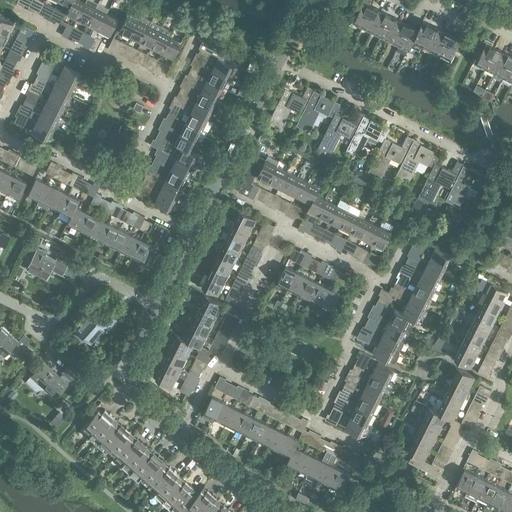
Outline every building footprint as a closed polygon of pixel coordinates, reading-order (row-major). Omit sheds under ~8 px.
[(28,8),(32,0),(24,0),(23,4),(22,5),(28,8)] [(32,0),(28,8),(34,11),(35,10),(39,0),(32,0)] [(44,15),(49,5),(40,0),(39,0),(35,10),(44,15)] [(72,0),(60,0),(70,5),(67,11),(66,12),(72,0)] [(72,0),(66,12),(77,18),(85,1),(82,0),(72,0)] [(92,0),(85,0),(85,1),(77,18),(88,23),(96,7),(98,3),(92,0)] [(354,19),(363,24),(373,5),(369,3),(370,0),(360,0),(356,7),(359,9),(354,19)] [(50,19),(55,8),(49,5),(44,15),(44,16),(50,19)] [(382,10),(373,5),(363,24),(372,28),(382,10)] [(96,7),(88,23),(98,28),(107,12),(96,7)] [(50,19),(55,22),(56,20),(61,11),(55,8),(50,19)] [(56,20),(66,25),(67,23),(62,20),(66,12),(67,11),(62,9),(61,11),(56,20)] [(130,9),(128,14),(119,30),(131,35),(139,19),(141,14),(130,9)] [(391,14),(382,10),(372,28),(381,33),(391,14)] [(118,18),(107,12),(98,28),(110,34),(118,18)] [(141,14),(139,19),(131,35),(141,41),(149,24),(152,20),(141,14)] [(400,19),(391,14),(381,33),(391,38),(400,19)] [(0,15),(0,29),(8,33),(14,22),(0,15)] [(409,24),(400,19),(391,38),(400,42),(409,24)] [(152,20),(149,24),(141,41),(152,46),(160,30),(162,25),(152,20)] [(423,43),(432,24),(423,20),(418,28),(410,45),(419,50),(423,43)] [(67,37),(73,26),(67,23),(66,25),(61,34),(67,37)] [(31,36),(34,30),(22,24),(19,31),(30,36),(31,36)] [(418,28),(409,24),(400,42),(409,47),(410,45),(418,28)] [(441,29),(432,24),(423,43),(432,47),(441,29)] [(162,25),(160,30),(152,46),(163,51),(171,35),(173,30),(162,25)] [(67,37),(73,40),(74,38),(79,29),(73,26),(67,37)] [(8,33),(0,29),(0,42),(3,44),(8,33)] [(84,43),(89,34),(79,29),(74,38),(84,43)] [(450,33),(441,29),(432,47),(441,52),(450,33)] [(24,48),(30,36),(19,31),(13,42),(24,48)] [(454,35),(450,33),(441,52),(450,57),(456,47),(458,48),(464,36),(456,32),(454,35)] [(89,48),(94,36),(89,34),(84,43),(83,45),(89,48)] [(182,41),(171,35),(163,51),(174,57),(182,41)] [(89,48),(95,51),(101,39),(94,36),(89,48)] [(107,48),(113,51),(114,50),(119,40),(113,37),(107,48)] [(234,52),(204,37),(199,47),(201,48),(210,53),(211,53),(218,56),(229,61),(234,52)] [(476,61),(486,66),(495,47),(491,45),(493,42),(484,38),(479,49),(481,51),(476,61)] [(126,56),(131,46),(119,40),(114,50),(126,56)] [(11,48),(22,54),(25,48),(24,48),(13,42),(11,48)] [(131,60),(137,49),(131,46),(126,56),(125,57),(131,60)] [(504,52),(495,47),(486,66),(495,70),(504,52)] [(18,59),(19,60),(22,54),(11,48),(8,54),(18,59)] [(198,53),(208,58),(210,53),(201,48),(198,53)] [(131,60),(137,63),(138,62),(143,52),(137,49),(131,60)] [(147,67),(152,57),(143,52),(138,62),(147,67)] [(193,57),(205,63),(208,58),(198,53),(196,52),(193,57)] [(511,59),(511,55),(504,52),(495,70),(504,75),(511,59)] [(13,69),(18,59),(8,54),(3,64),(13,69)] [(44,61),(54,66),(57,60),(47,55),(44,61)] [(218,56),(213,67),(229,75),(234,64),(229,61),(218,56)] [(153,71),(158,60),(152,57),(147,67),(147,68),(153,71)] [(193,57),(190,63),(193,64),(202,69),(205,63),(193,57)] [(0,69),(12,75),(14,70),(13,69),(3,64),(1,63),(0,60),(0,69)] [(39,66),(51,72),(54,66),(44,61),(42,60),(39,66)] [(153,71),(158,74),(159,73),(164,63),(158,60),(153,71)] [(255,73),(259,66),(250,62),(247,69),(255,73)] [(170,66),(164,63),(159,73),(165,76),(170,66)] [(188,75),(197,79),(202,69),(193,64),(188,75)] [(64,65),(59,76),(75,84),(80,73),(64,65)] [(39,66),(36,72),(38,73),(48,78),(51,72),(39,66)] [(229,75),(213,67),(207,78),(223,86),(229,75)] [(12,75),(0,69),(0,76),(7,80),(9,81),(12,75)] [(244,96),(255,74),(249,71),(238,93),(244,96)] [(33,83),(43,88),(48,78),(38,73),(33,83)] [(183,79),(194,85),(197,79),(188,75),(185,73),(183,79)] [(75,84),(59,76),(53,87),(69,95),(75,84)] [(223,86),(207,78),(202,89),(218,96),(223,86)] [(183,79),(180,85),(182,86),(191,91),(194,85),(183,79)] [(28,88),(40,93),(43,88),(33,83),(31,82),(28,88)] [(282,96),(268,122),(275,126),(276,123),(283,127),(292,107),(303,113),(316,89),(308,85),(303,96),(289,89),(290,87),(285,85),(280,95),(282,96)] [(177,96),(186,101),(191,91),(182,86),(177,96)] [(69,95),(53,87),(48,97),(64,105),(69,95)] [(28,88),(25,93),(27,94),(37,99),(40,93),(28,88)] [(218,96),(202,89),(197,99),(213,107),(218,96)] [(318,90),(316,89),(303,113),(297,125),(304,128),(305,126),(311,129),(321,110),(334,116),(336,112),(336,113),(341,103),(317,91),(318,90)] [(478,97),(481,92),(476,89),(473,95),(478,97)] [(490,101),(494,93),(485,89),(482,96),(490,101)] [(22,104),(32,109),(37,99),(27,94),(22,104)] [(172,100),(184,106),(186,101),(177,96),(175,95),(172,100)] [(64,105),(48,97),(43,108),(59,116),(64,105)] [(213,107),(197,99),(191,110),(207,118),(213,107)] [(172,100),(169,106),(171,107),(181,112),(184,106),(172,100)] [(136,101),(133,107),(140,111),(144,105),(136,101)] [(18,109),(29,115),(32,109),(22,104),(20,103),(18,109)] [(166,117),(176,122),(181,112),(171,107),(166,117)] [(59,116),(43,108),(37,119),(53,127),(59,116)] [(18,109),(15,115),(17,116),(26,121),(29,115),(18,109)] [(207,118),(191,110),(186,121),(202,129),(207,118)] [(352,121),(336,113),(336,112),(334,116),(318,147),(325,151),(326,148),(332,152),(342,132),(352,138),(353,138),(365,114),(358,110),(352,121)] [(368,115),(365,114),(353,138),(352,138),(346,150),(353,153),(354,151),(360,154),(370,135),(383,141),(385,138),(390,128),(367,117),(368,115)] [(23,127),(26,121),(17,116),(13,122),(23,127)] [(161,122),(173,127),(176,122),(166,117),(164,116),(161,122)] [(53,127),(37,119),(32,130),(48,138),(53,127)] [(202,129),(186,121),(181,132),(196,139),(202,129)] [(161,122),(158,128),(160,129),(170,134),(173,127),(161,122)] [(222,139),(227,128),(222,126),(216,136),(222,139)] [(155,139),(165,144),(170,134),(160,129),(155,139)] [(196,139),(181,132),(175,142),(198,154),(191,150),(196,139)] [(402,146),(385,138),(383,141),(367,172),(374,176),(376,173),(382,177),(392,157),(402,163),(403,163),(415,139),(408,135),(402,146)] [(157,147),(162,149),(165,144),(155,139),(153,138),(150,144),(157,147)] [(418,140),(415,139),(403,163),(402,163),(396,175),(403,179),(404,176),(410,179),(420,160),(433,166),(433,167),(435,163),(436,163),(440,154),(417,142),(418,140)] [(198,154),(175,142),(175,143),(182,146),(177,157),(193,165),(198,154)] [(256,155),(260,149),(254,146),(251,153),(256,155)] [(157,147),(154,153),(157,154),(166,159),(169,153),(162,149),(157,147)] [(9,162),(15,151),(9,148),(8,150),(3,159),(9,162)] [(19,155),(20,153),(15,151),(9,162),(14,165),(19,155)] [(152,164),(161,169),(166,159),(157,154),(152,164)] [(14,165),(26,171),(31,161),(19,155),(14,165)] [(279,160),(268,155),(263,164),(254,159),(239,190),(248,194),(254,183),(252,181),(255,174),(258,175),(269,181),(277,165),(279,160)] [(193,165),(177,157),(171,167),(188,175),(193,165)] [(38,162),(32,159),(31,161),(26,171),(32,174),(38,162)] [(51,175),(57,163),(51,160),(45,172),(51,175)] [(452,171),(436,163),(435,163),(433,167),(433,166),(417,197),(424,201),(425,199),(432,202),(442,182),(452,188),(465,164),(457,160),(452,171)] [(62,168),(63,166),(57,163),(51,175),(57,177),(62,168)] [(147,168),(158,174),(161,169),(152,164),(149,163),(147,168)] [(467,165),(465,164),(452,188),(446,200),(453,203),(454,201),(460,204),(470,185),(477,189),(477,190),(482,193),(489,180),(484,177),(485,176),(466,167),(467,165)] [(287,170),(277,165),(269,181),(279,186),(287,170)] [(188,175),(171,167),(166,178),(182,186),(188,175)] [(57,177),(67,182),(72,172),(62,168),(57,177)] [(147,168),(144,174),(146,175),(155,180),(158,174),(147,168)] [(16,176),(5,170),(0,180),(0,187),(8,191),(16,176)] [(298,175),(287,170),(279,186),(290,192),(298,175)] [(73,185),(78,174),(73,171),(72,172),(67,182),(73,185)] [(363,188),(367,180),(350,172),(346,180),(363,188)] [(83,178),(84,176),(78,174),(73,185),(78,188),(83,178)] [(149,192),(155,180),(146,175),(140,187),(149,192)] [(309,181),(298,175),(290,192),(301,197),(309,181)] [(26,181),(16,176),(8,191),(18,197),(26,181)] [(47,182),(36,177),(28,193),(39,198),(47,182)] [(78,188),(88,193),(93,184),(83,178),(78,188)] [(182,186),(166,178),(161,189),(177,197),(182,186)] [(320,186),(309,181),(301,197),(311,202),(307,209),(308,210),(320,186)] [(58,188),(47,182),(39,198),(37,203),(48,208),(50,204),(58,188)] [(100,185),(94,182),(93,184),(88,193),(94,196),(97,192),(100,185)] [(260,186),(254,183),(248,194),(254,197),(254,196),(259,187),(260,186)] [(140,187),(138,186),(135,192),(146,198),(149,192),(140,187)] [(320,186),(308,210),(318,215),(327,199),(316,194),(320,186)] [(264,201),(269,191),(259,187),(254,196),(264,201)] [(69,193),(58,188),(50,204),(61,209),(69,193)] [(177,197),(161,189),(155,200),(171,208),(177,197)] [(269,206),(275,194),(269,191),(264,201),(263,203),(269,206)] [(97,192),(94,196),(90,204),(97,207),(101,197),(102,195),(97,192)] [(80,198),(69,193),(61,209),(71,214),(68,222),(80,198)] [(269,206),(275,209),(276,207),(281,197),(275,194),(269,206)] [(97,207),(106,211),(111,201),(101,197),(97,207)] [(285,212),(291,202),(281,197),(276,207),(285,212)] [(80,198),(68,222),(79,227),(87,211),(76,206),(80,198)] [(112,214),(118,202),(112,199),(111,201),(106,211),(112,214)] [(337,204),(327,199),(318,215),(329,220),(337,204)] [(374,208),(377,201),(371,199),(368,205),(374,208)] [(418,210),(422,201),(417,199),(413,207),(418,210)] [(122,207),(123,205),(118,202),(112,214),(118,217),(122,207)] [(291,216),(297,205),(291,202),(285,212),(285,213),(291,216)] [(348,210),(337,204),(329,220),(340,226),(348,210)] [(367,204),(363,212),(369,215),(373,208),(367,204)] [(291,216),(297,219),(302,208),(297,205),(291,216)] [(441,213),(428,206),(425,213),(438,219),(441,213)] [(118,217),(127,222),(132,212),(122,207),(118,217)] [(257,217),(240,209),(235,220),(251,228),(257,217)] [(133,225),(139,213),(133,210),(132,212),(127,222),(133,225)] [(359,215),(348,210),(340,226),(351,231),(359,215)] [(97,216),(87,211),(79,227),(89,232),(97,216)] [(452,220),(454,214),(449,211),(446,218),(452,220)] [(144,218),(145,216),(139,213),(133,225),(139,228),(144,218)] [(369,220),(359,215),(351,231),(361,237),(369,220)] [(108,222),(97,216),(89,232),(100,238),(108,222)] [(297,229),(304,232),(304,230),(309,220),(303,217),(297,229)] [(144,218),(139,228),(149,232),(154,223),(144,218)] [(251,228),(235,220),(229,231),(246,239),(251,228)] [(314,235),(319,225),(309,220),(304,230),(314,235)] [(380,226),(369,220),(361,237),(372,242),(380,226)] [(151,243),(140,238),(132,254),(143,259),(146,254),(155,259),(170,228),(155,221),(154,223),(149,232),(158,236),(153,245),(151,244),(151,243)] [(264,221),(261,226),(271,231),(274,226),(264,221)] [(119,227),(108,222),(100,238),(111,243),(119,227)] [(320,240),(325,228),(319,225),(314,235),(313,236),(320,240)] [(258,232),(270,238),(273,232),(271,231),(261,226),(258,232)] [(391,231),(380,226),(372,242),(383,247),(391,231)] [(501,242),(511,247),(511,227),(509,226),(501,242)] [(130,232),(119,227),(111,243),(122,248),(130,232)] [(320,240),(325,242),(326,241),(331,231),(325,228),(320,240)] [(246,239),(229,231),(224,241),(240,250),(246,239)] [(336,246),(341,236),(331,231),(326,241),(336,246)] [(0,232),(0,244),(4,247),(10,236),(3,232),(2,234),(0,232)] [(140,238),(130,232),(122,248),(132,254),(140,238)] [(265,243),(267,244),(270,238),(258,232),(255,238),(265,243)] [(341,250),(347,239),(341,236),(336,246),(335,247),(341,250)] [(261,253),(265,243),(255,238),(250,248),(261,253)] [(341,250),(347,253),(347,252),(352,242),(347,239),(341,250)] [(415,244),(424,249),(427,244),(417,239),(415,244)] [(240,250),(224,241),(219,252),(235,260),(240,250)] [(347,252),(357,257),(362,247),(352,242),(347,252)] [(410,249),(422,255),(424,249),(415,244),(413,243),(410,249)] [(57,256),(55,259),(46,254),(47,252),(37,247),(26,268),(47,278),(51,269),(63,274),(63,273),(67,265),(68,263),(57,256)] [(362,261),(368,250),(362,247),(357,257),(356,258),(362,261)] [(451,255),(435,247),(429,259),(445,267),(451,255)] [(248,253),(259,259),(262,254),(261,253),(250,248),(248,253)] [(289,257),(295,260),(300,250),(294,248),(289,257)] [(301,263),(306,252),(300,249),(300,250),(295,260),(301,263)] [(410,249),(407,254),(409,255),(419,260),(422,255),(410,249)] [(491,261),(497,264),(498,262),(503,252),(497,249),(491,261)] [(362,261),(368,264),(369,263),(374,253),(368,250),(362,261)] [(235,260),(219,252),(213,263),(230,271),(235,260)] [(311,256),(312,254),(306,252),(301,263),(306,266),(311,256)] [(507,267),(511,258),(511,256),(503,252),(498,262),(507,267)] [(254,264),(256,265),(259,259),(248,253),(245,259),(254,264)] [(380,256),(374,253),(369,263),(374,265),(380,256)] [(419,260),(409,255),(404,265),(414,270),(419,260)] [(311,256),(306,266),(316,271),(321,261),(311,256)] [(250,274),(254,264),(245,259),(240,269),(250,274)] [(322,274),(328,262),(322,259),(321,261),(316,271),(322,274)] [(445,267),(429,259),(424,269),(440,277),(445,267)] [(333,267),(334,265),(328,262),(322,274),(328,277),(333,267)] [(230,271),(213,263),(208,274),(224,282),(230,271)] [(404,265),(402,264),(399,270),(411,276),(414,270),(404,265)] [(77,271),(67,265),(63,273),(74,278),(77,271)] [(297,271),(286,265),(278,281),(289,287),(297,271)] [(136,274),(138,269),(131,266),(129,271),(136,274)] [(328,277),(339,283),(345,273),(333,267),(328,277)] [(237,275),(249,281),(251,275),(250,274),(240,269),(237,275)] [(440,277),(424,269),(419,280),(435,288),(440,277)] [(411,276),(399,270),(396,276),(398,277),(408,282),(411,276)] [(308,276),(297,271),(289,287),(300,292),(308,276)] [(346,286),(351,274),(345,271),(345,273),(339,283),(346,286)] [(224,282),(208,274),(202,285),(219,293),(224,282)] [(244,286),(246,287),(249,281),(237,275),(234,281),(244,286)] [(318,281),(308,276),(300,292),(310,297),(318,281)] [(393,287),(403,292),(408,282),(398,277),(393,287)] [(509,290),(494,283),(495,281),(488,277),(482,290),(487,293),(503,301),(509,290)] [(435,288),(419,280),(413,291),(429,299),(435,288)] [(238,298),(244,286),(234,281),(228,293),(238,298)] [(329,287),(318,281),(310,297),(321,303),(329,287)] [(470,294),(474,287),(467,283),(463,290),(470,294)] [(393,287),(391,286),(388,292),(393,294),(400,298),(403,292),(393,287)] [(340,292),(329,287),(321,303),(332,308),(340,292)] [(393,294),(388,292),(381,288),(378,294),(380,295),(390,300),(393,294)] [(429,299),(413,291),(408,301),(424,309),(429,299)] [(237,305),(240,299),(238,298),(228,293),(225,299),(237,305)] [(503,301),(487,293),(482,304),(498,312),(503,301)] [(223,302),(207,294),(201,305),(217,313),(223,302)] [(184,298),(179,295),(174,306),(179,308),(184,298)] [(375,305),(385,310),(390,300),(380,295),(375,305)] [(424,309),(408,301),(403,312),(396,308),(395,309),(418,320),(424,309)] [(370,309),(382,315),(385,310),(375,305),(373,304),(370,309)] [(498,312),(482,304),(476,314),(492,322),(498,312)] [(217,313),(201,305),(196,316),(212,324),(217,313)] [(395,309),(394,308),(391,313),(393,314),(390,319),(410,329),(412,325),(413,324),(416,319),(418,321),(418,320),(395,309)] [(370,309),(367,315),(369,316),(379,321),(382,315),(370,309)] [(107,332),(118,320),(108,311),(100,320),(90,311),(75,328),(92,343),(104,329),(107,332)] [(225,317),(236,323),(239,317),(227,311),(225,317)] [(503,321),(511,325),(511,312),(508,311),(503,321)] [(492,322),(476,314),(471,325),(487,333),(492,322)] [(212,324),(196,316),(190,326),(206,335),(212,324)] [(364,326),(374,331),(379,321),(369,316),(364,326)] [(232,328),(234,329),(236,323),(225,317),(222,323),(232,328)] [(410,329),(390,319),(385,330),(404,340),(405,338),(406,338),(409,332),(409,331),(410,329)] [(500,326),(511,332),(511,325),(503,321),(500,326)] [(232,328),(222,323),(217,333),(227,338),(232,328)] [(0,352),(4,356),(8,352),(17,360),(21,356),(17,352),(23,346),(18,341),(19,340),(1,324),(0,325),(0,352)] [(359,331),(371,337),(374,331),(364,326),(362,325),(359,331)] [(487,333),(471,325),(466,336),(482,344),(487,333)] [(206,335),(190,326),(185,336),(178,333),(178,334),(194,342),(201,345),(206,335)] [(507,337),(509,338),(511,332),(500,326),(497,332),(507,337)] [(404,340),(385,330),(379,341),(399,351),(400,349),(401,348),(404,343),(404,342),(404,340)] [(359,331),(357,337),(368,342),(371,337),(359,331)] [(492,342),(502,347),(507,337),(497,332),(492,342)] [(214,338),(226,344),(228,339),(227,338),(217,333),(214,338)] [(194,342),(178,334),(172,344),(189,352),(194,342)] [(482,344),(466,336),(460,347),(476,355),(482,344)] [(214,346),(216,347),(223,350),(226,344),(214,338),(211,344),(214,346)] [(400,351),(399,351),(379,341),(374,352),(394,362),(395,360),(397,360),(399,354),(399,353),(400,351)] [(489,348),(501,354),(504,348),(502,347),(492,342),(489,348)] [(189,352),(172,344),(167,355),(183,363),(189,352)] [(209,356),(214,346),(211,344),(208,350),(199,346),(197,351),(198,352),(199,351),(209,356)] [(476,355),(460,347),(455,358),(471,366),(476,355)] [(496,359),(498,360),(501,354),(489,348),(486,354),(496,359)] [(368,361),(371,355),(359,350),(356,356),(358,357),(368,361)] [(196,356),(208,362),(211,357),(209,356),(199,351),(198,352),(196,356)] [(480,366),(490,370),(496,359),(486,354),(480,366)] [(183,363),(167,355),(162,366),(178,374),(183,363)] [(203,367),(205,368),(208,362),(196,356),(193,362),(203,367)] [(352,368),(362,373),(368,361),(358,357),(352,368)] [(44,361),(32,375),(27,380),(37,389),(44,389),(45,387),(56,397),(68,383),(67,383),(70,379),(71,380),(82,368),(72,360),(62,371),(63,372),(60,376),(44,361)] [(203,367),(193,362),(188,372),(198,377),(203,367)] [(388,381),(394,370),(378,362),(372,373),(388,381)] [(178,374),(162,366),(156,377),(172,385),(178,374)] [(480,366),(477,371),(477,372),(489,377),(492,371),(490,370),(480,366)] [(347,373),(359,379),(362,373),(352,368),(350,367),(347,373)] [(475,375),(459,367),(453,378),(470,386),(475,375)] [(185,378),(197,384),(200,378),(198,377),(188,372),(185,378)] [(347,373),(344,379),(346,380),(356,385),(359,379),(347,373)] [(383,391),(388,394),(393,383),(388,381),(372,373),(367,383),(383,391)] [(225,380),(226,378),(220,375),(214,387),(220,390),(225,380)] [(192,389),(194,390),(197,384),(185,378),(182,384),(192,389)] [(470,386),(453,378),(448,389),(464,397),(470,386)] [(220,390),(232,396),(237,386),(225,380),(220,390)] [(341,390),(351,395),(356,385),(346,380),(341,390)] [(383,391),(367,383),(361,394),(378,402),(383,391)] [(192,389),(182,384),(179,390),(189,395),(192,389)] [(238,399),(244,387),(238,384),(237,386),(232,396),(238,399)] [(477,390),(489,396),(491,390),(480,384),(477,390)] [(248,392),(249,390),(244,387),(238,399),(243,401),(248,392)] [(337,395),(348,400),(351,395),(341,390),(339,389),(337,395)] [(464,397),(448,389),(443,400),(459,408),(464,397)] [(11,401),(18,394),(13,390),(7,397),(11,401)] [(484,401),(486,402),(489,396),(477,390),(474,396),(484,401)] [(243,401),(253,406),(258,397),(248,392),(243,401)] [(378,402),(361,394),(356,404),(372,413),(378,402)] [(202,416),(213,422),(215,417),(224,401),(212,395),(202,416)] [(259,409),(265,398),(259,395),(258,397),(253,406),(259,409)] [(337,395),(334,400),(336,401),(345,406),(348,400),(337,395)] [(474,396),(469,406),(479,411),(484,401),(474,396)] [(270,402),(271,400),(265,398),(259,409),(265,412),(270,402)] [(459,408),(443,400),(438,410),(430,406),(430,407),(454,418),(459,408)] [(234,406),(224,401),(215,417),(226,423),(234,406)] [(330,413),(339,418),(345,406),(336,401),(330,413)] [(265,412),(275,417),(280,407),(270,402),(265,412)] [(372,413),(356,404),(351,415),(367,423),(372,413)] [(84,426),(92,433),(110,413),(102,405),(84,426)] [(281,420),(287,408),(281,405),(280,407),(275,417),(281,420)] [(245,411),(234,406),(226,423),(237,428),(245,411)] [(478,417),(481,412),(479,411),(469,406),(466,411),(478,417)] [(454,418),(430,407),(425,417),(441,426),(446,415),(452,418),(453,419),(454,418)] [(291,413),(292,411),(287,408),(281,420),(286,423),(291,413)] [(388,408),(377,429),(383,432),(394,411),(388,408)] [(57,423),(65,413),(60,409),(52,419),(57,423)] [(256,417),(245,411),(237,428),(248,433),(256,417)] [(478,417),(466,411),(463,417),(466,419),(475,423),(478,417)] [(324,419),(336,424),(339,418),(330,413),(328,412),(324,419)] [(110,413),(92,433),(100,440),(118,420),(110,413)] [(286,423),(296,428),(301,418),(291,413),(286,423)] [(367,423),(351,415),(345,426),(361,434),(367,423)] [(303,429),(305,426),(308,419),(302,416),(301,418),(296,428),(302,431),(303,429)] [(266,422),(256,417),(248,433),(258,439),(266,422)] [(441,426),(425,417),(419,428),(436,436),(441,426)] [(451,424),(461,429),(466,419),(463,417),(461,422),(453,419),(452,418),(450,423),(451,424)] [(118,420),(100,440),(108,447),(126,427),(118,420)] [(277,428),(266,422),(258,439),(269,444),(277,428)] [(448,429),(460,435),(463,430),(461,429),(451,424),(448,429)] [(126,427),(108,447),(116,455),(134,434),(126,427)] [(288,433),(277,428),(269,444),(280,449),(288,433)] [(436,436),(419,428),(414,439),(430,447),(436,436)] [(308,431),(303,429),(302,431),(299,438),(298,440),(303,442),(303,440),(308,431)] [(309,443),(315,432),(309,429),(308,431),(303,440),(309,443)] [(455,440),(457,441),(460,435),(448,429),(445,435),(455,440)] [(320,436),(321,434),(315,432),(309,443),(315,446),(320,436)] [(299,438),(288,433),(280,449),(290,454),(287,462),(299,438)] [(134,434),(116,455),(124,462),(142,442),(134,434)] [(445,435),(440,445),(450,450),(455,440),(445,435)] [(315,446),(325,451),(330,441),(320,436),(315,446)] [(299,438),(287,462),(298,467),(306,451),(295,446),(298,440),(299,438)] [(331,454),(337,442),(331,439),(330,441),(325,451),(331,454)] [(430,447),(414,439),(408,450),(413,453),(409,461),(439,477),(444,467),(442,466),(433,461),(431,464),(423,460),(424,458),(425,458),(430,447)] [(142,442),(124,462),(132,469),(150,449),(142,442)] [(341,448),(342,445),(337,442),(331,454),(336,457),(341,448)] [(438,451),(449,457),(452,451),(450,450),(440,445),(438,451)] [(336,457),(347,462),(351,453),(341,448),(336,457)] [(473,448),(467,460),(473,463),(478,453),(479,451),(473,448)] [(150,449),(132,469),(140,476),(158,456),(150,449)] [(347,462),(353,465),(359,453),(352,450),(351,453),(347,462)] [(316,456),(306,451),(298,467),(308,472),(316,456)] [(445,462),(446,462),(449,457),(438,451),(435,457),(445,462)] [(478,453),(473,463),(484,468),(489,459),(478,453)] [(158,456),(140,476),(148,483),(166,463),(158,456)] [(327,462),(316,456),(308,472),(319,478),(327,462)] [(445,462),(435,457),(432,461),(433,461),(442,466),(445,462)] [(497,460),(490,457),(489,459),(484,468),(491,472),(497,460)] [(497,460),(491,472),(496,474),(501,464),(502,463),(497,460)] [(338,467),(327,462),(319,478),(330,483),(338,467)] [(166,463),(148,483),(157,490),(174,470),(166,463)] [(501,464),(496,474),(506,479),(511,469),(501,464)] [(349,472),(338,467),(330,483),(341,489),(349,472)] [(465,469),(457,485),(468,490),(476,474),(465,469)] [(174,470),(157,490),(165,498),(183,477),(174,470)] [(487,480),(476,474),(468,490),(479,496),(487,480)] [(183,477),(165,498),(173,505),(191,485),(183,477)] [(497,485),(487,480),(479,496),(489,501),(497,485)] [(191,485),(173,505),(180,511),(186,506),(199,492),(191,485)] [(508,490),(497,485),(489,501),(500,506),(508,490)] [(199,492),(186,506),(192,511),(195,511),(212,493),(204,486),(199,492)] [(511,509),(511,492),(508,490),(500,506),(511,511),(511,509)] [(212,493),(195,511),(209,511),(220,500),(212,493)] [(317,508),(319,503),(309,499),(307,504),(317,508)] [(220,500),(209,511),(224,511),(228,507),(220,500)]
